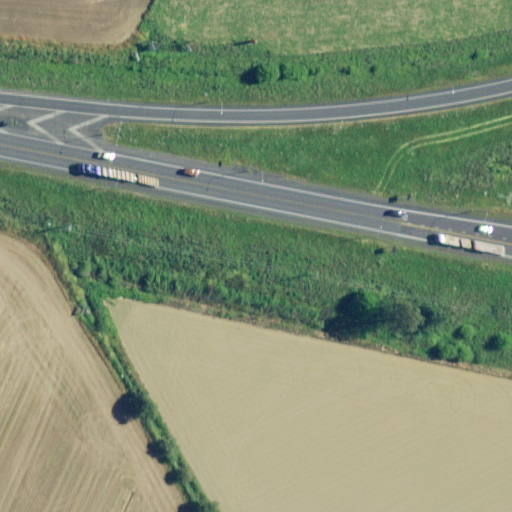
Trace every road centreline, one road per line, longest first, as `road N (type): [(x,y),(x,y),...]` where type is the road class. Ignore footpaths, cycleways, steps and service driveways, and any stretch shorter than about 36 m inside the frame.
road 1 (trunk): [(0,142),(511,244)]
road 2 (trunk): [(0,97),(248,115),(374,108),(511,84)]
